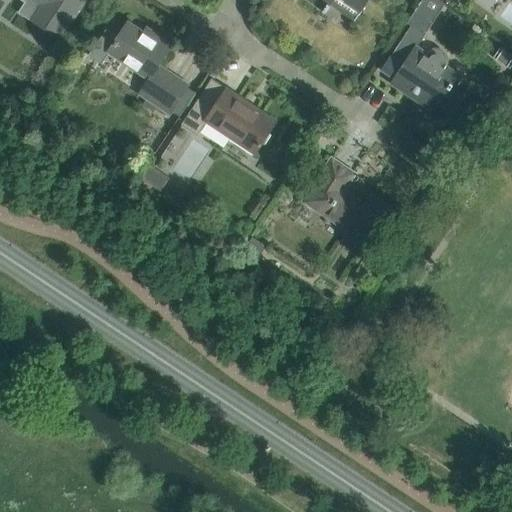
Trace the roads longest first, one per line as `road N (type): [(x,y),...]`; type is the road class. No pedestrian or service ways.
road 1 (secondary): [(390,511),(0,253)]
road 2 (residential): [(379,126),(218,28)]
